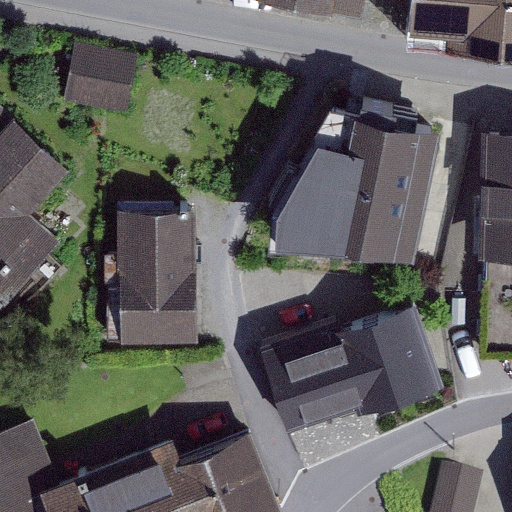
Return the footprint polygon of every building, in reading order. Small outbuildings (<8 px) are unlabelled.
[(308,0),(363,10),(364,0),(308,0)] [(511,0),(410,0),(409,27),(447,30),(446,45),(511,49),(511,0)] [(139,50),(76,38),(65,97),(128,109),(139,50)] [(0,300),(61,236),(32,209),(70,168),(0,102),(0,300)] [(272,202),(270,240),(374,248),(375,242),(414,247),(438,124),(332,102),(272,202)] [(511,136),(491,136),(487,261),(511,261),(511,136)] [(199,204),(117,205),(118,250),(105,250),(105,333),(123,333),(123,339),(200,338),(199,204)] [(261,342),(289,424),(357,401),(359,408),(444,379),(416,297),(339,323),(337,316),(261,342)] [(34,415),(0,428),(0,511),(36,511),(49,508),(40,487),(59,479),(34,415)] [(49,508),(50,511),(281,511),(248,429),(182,456),(173,434),(59,479),(40,487),(49,508)] [(475,511),(484,477),(442,466),(431,511),(475,511)]
